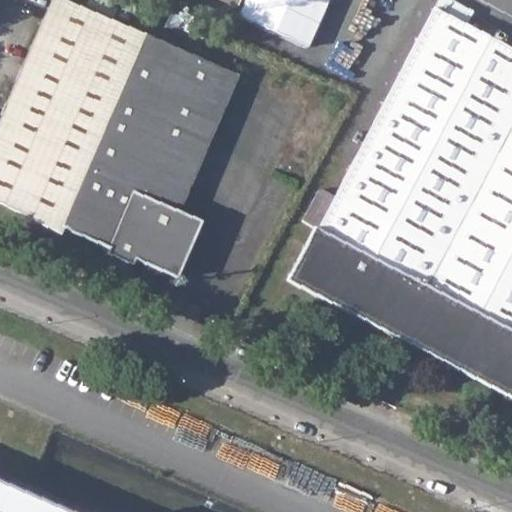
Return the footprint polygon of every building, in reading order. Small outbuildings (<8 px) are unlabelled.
[(145,35),(64,0),(50,0),(17,74),(0,114),(0,203),(33,218),(35,225),(59,236),(145,35)] [(246,0),(239,17),(308,47),(329,0),(246,0)] [(511,396),(511,49),(473,29),(433,8),(422,28),(367,133),(291,280),(325,299),(511,396)] [(145,35),(59,236),(65,232),(110,252),(113,259),(127,266),(135,262),(152,270),(173,279),(175,280),(199,223),(176,214),(235,75),(145,35)] [(0,511),(75,511),(0,479),(0,511)]
